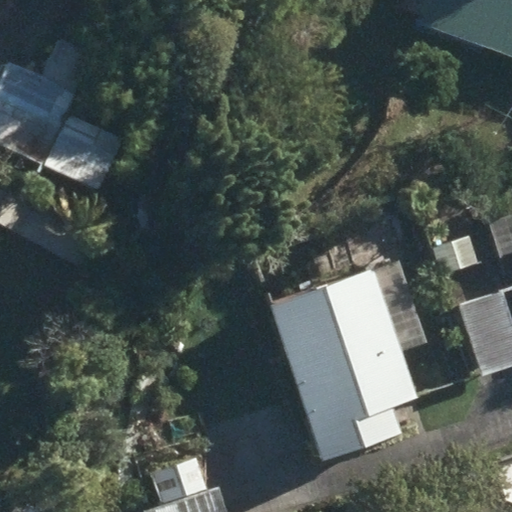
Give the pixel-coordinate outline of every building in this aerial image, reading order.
[(511,0),(435,0),(425,29),(511,60),(511,0)] [(0,86),(0,149),(97,193),(120,141),(68,118),(95,58),(60,43),(43,81),(10,65),(0,86)] [(317,123),(322,127),(334,133),(340,134),(346,134),(352,133),(358,131),(363,128),(368,124),(372,120),(375,115),(378,109),(379,103),(379,97),(379,91),(377,85),(374,80),(371,75),(367,70),(361,67),(356,64),(350,63),(344,62),(338,62),(332,64),(326,66),(321,69),(317,73),(313,78),(310,84),(308,89),(307,95),(307,101),(308,107),(310,113),(313,118),(317,123)] [(511,255),(511,220),(492,227),(502,259),(511,255)] [(430,253),(440,280),(477,267),(468,240),(430,253)] [(269,309),(310,436),(417,402),(391,322),(416,313),(401,266),(269,309)] [(457,313),(481,380),(511,368),(511,318),(504,296),(457,313)] [(226,511),(218,485),(145,507),(146,511),(226,511)]
